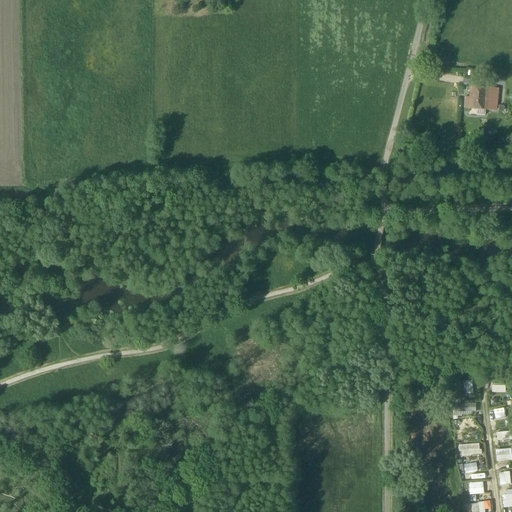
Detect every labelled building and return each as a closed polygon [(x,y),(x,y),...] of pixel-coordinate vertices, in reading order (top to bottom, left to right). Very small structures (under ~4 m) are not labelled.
[(464,108),(485,110),(485,109),(487,89),(470,87),(469,98),(465,98),(464,108)] [(485,109),(495,110),(497,89),(487,89),(485,109)] [(465,392),(472,392),(471,380),(464,381),(465,392)] [(476,411),(476,403),(465,403),(465,411),(476,411)] [(493,409),(494,419),(505,417),(504,408),(493,409)] [(511,438),(511,429),(496,432),(497,441),(511,438)] [(458,444),(458,455),(480,455),(480,443),(458,444)] [(495,449),(496,461),(511,460),(511,451),(511,448),(495,449)] [(477,462),(463,463),(464,472),(461,473),(462,480),(478,479),(477,462)] [(499,484),(511,483),(510,471),(498,472),(499,484)] [(469,494),(484,493),(483,482),(468,483),(469,494)] [(511,489),(506,489),(506,495),(502,495),(503,507),(511,506),(511,489)] [(484,511),(484,502),(471,503),(471,511),(484,511)]
